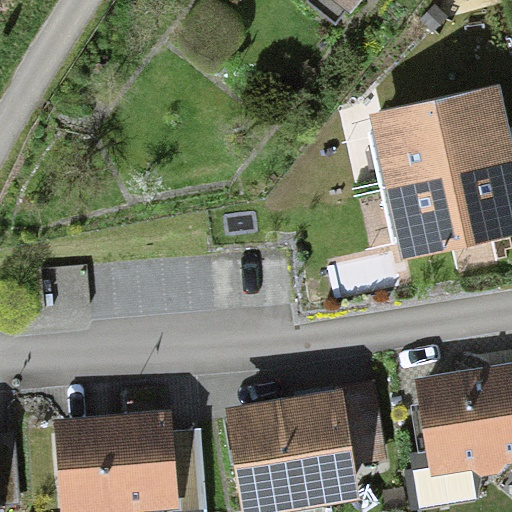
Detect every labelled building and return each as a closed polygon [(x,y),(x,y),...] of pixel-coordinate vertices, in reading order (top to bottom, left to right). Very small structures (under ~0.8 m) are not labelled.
[(312,0),(304,10),(335,34),(361,0),(312,0)] [(375,126),(388,183),(508,156),(495,98),(375,126)] [(511,232),(511,175),(508,156),(388,183),(405,257),(511,232)] [(511,379),(428,390),(440,486),(511,476),(511,379)] [(383,395),(236,420),(252,511),(343,511),(360,509),(354,476),(396,468),(383,395)] [(182,511),(176,429),(68,437),(73,511),(182,511)]
